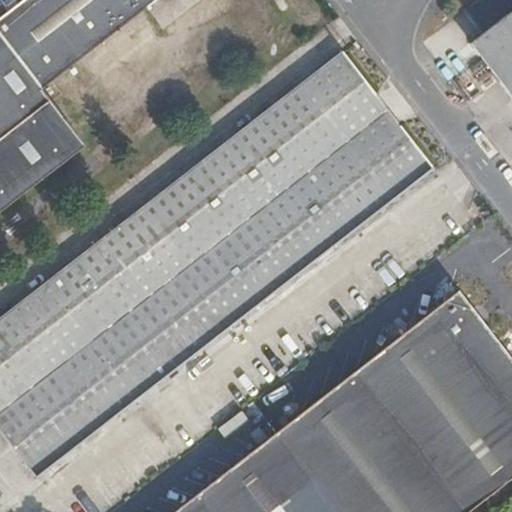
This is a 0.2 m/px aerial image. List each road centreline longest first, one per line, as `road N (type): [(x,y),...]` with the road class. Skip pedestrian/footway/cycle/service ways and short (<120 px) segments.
road 1 (unknown): [(501,156),(50,511)]
road 2 (unknown): [(511,301),(477,264),(445,267),(133,511)]
